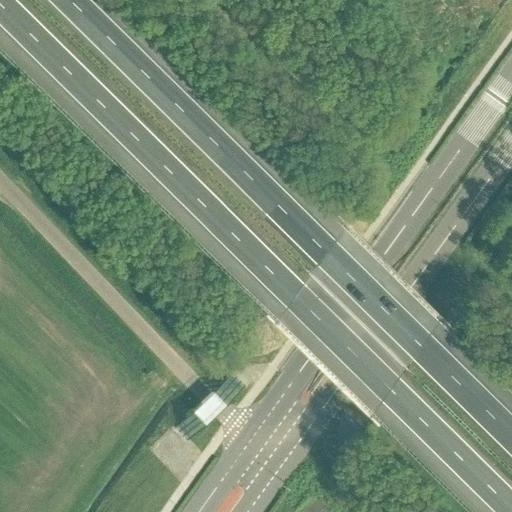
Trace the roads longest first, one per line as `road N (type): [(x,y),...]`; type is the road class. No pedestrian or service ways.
road 1 (motorway): [(0,5),(511,510)]
road 2 (motorway): [(511,436),(69,0)]
road 3 (tertiary): [(511,75),(251,438)]
road 4 (tertiary): [(284,460),(511,146)]
road 5 (unclassified): [(251,438),(0,181)]
